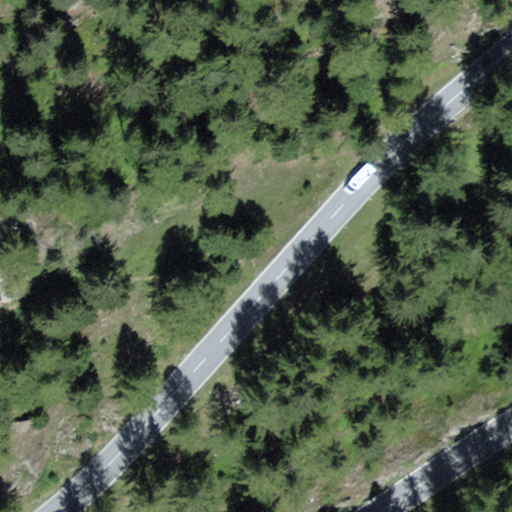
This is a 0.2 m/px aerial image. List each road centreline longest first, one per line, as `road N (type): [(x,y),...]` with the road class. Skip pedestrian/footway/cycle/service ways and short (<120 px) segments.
road 1 (primary): [(511,49),(377,168),(102,471),(55,511)]
road 2 (primary): [(381,511),(511,425)]
